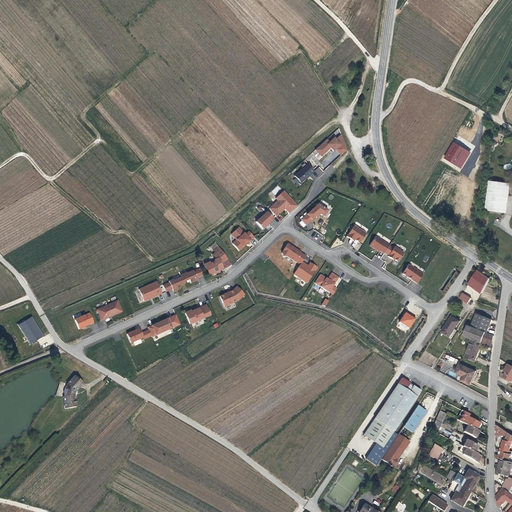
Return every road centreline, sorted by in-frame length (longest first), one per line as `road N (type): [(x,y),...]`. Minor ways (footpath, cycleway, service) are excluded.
road 1 (secondary): [(475,255),(409,207),(378,152),(376,107),(392,0)]
road 2 (unclassified): [(71,350),(226,444),(304,503)]
road 3 (residential): [(71,350),(230,277),(283,226)]
road 4 (track): [(236,272),(254,298),(337,320),(403,363)]
road 5 (track): [(375,118),(412,80),(511,129)]
road 6 (residential): [(436,312),(408,361),(493,405)]
road 7 (residential): [(508,276),(493,405)]
road 8 (track): [(96,141),(56,176),(20,154),(0,166)]
